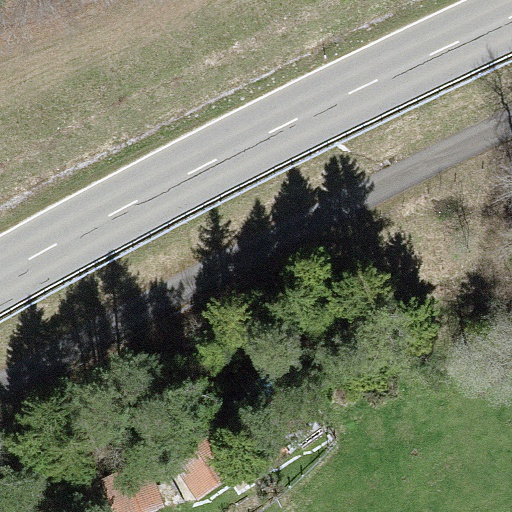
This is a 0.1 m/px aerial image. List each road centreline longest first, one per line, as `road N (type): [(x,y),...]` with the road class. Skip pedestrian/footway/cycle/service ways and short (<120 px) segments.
road 1 (track): [(511,130),(201,270),(0,390)]
road 2 (primary): [(511,15),(0,274)]
